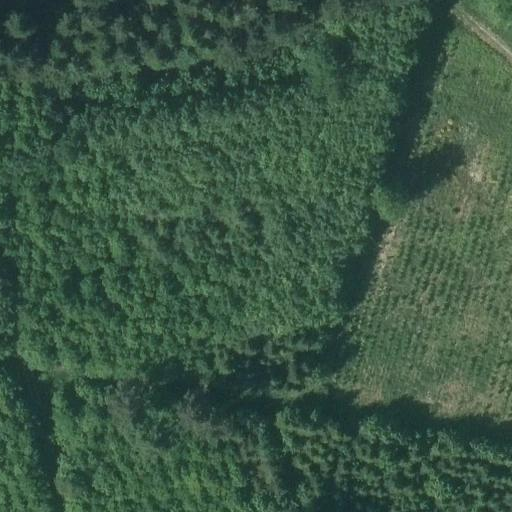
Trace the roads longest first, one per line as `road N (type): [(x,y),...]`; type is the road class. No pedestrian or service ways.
road 1 (track): [(0,388),(511,449)]
road 2 (track): [(0,278),(71,511)]
